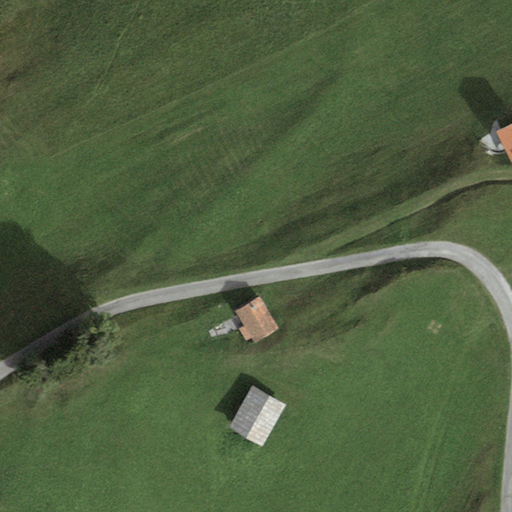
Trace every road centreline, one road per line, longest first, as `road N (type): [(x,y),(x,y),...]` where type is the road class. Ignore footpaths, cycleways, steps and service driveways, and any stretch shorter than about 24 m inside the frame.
road 1 (unclassified): [(0,370),(122,303),(420,250),(471,258),(511,313)]
road 2 (track): [(296,271),(303,258),(472,180),(511,175)]
